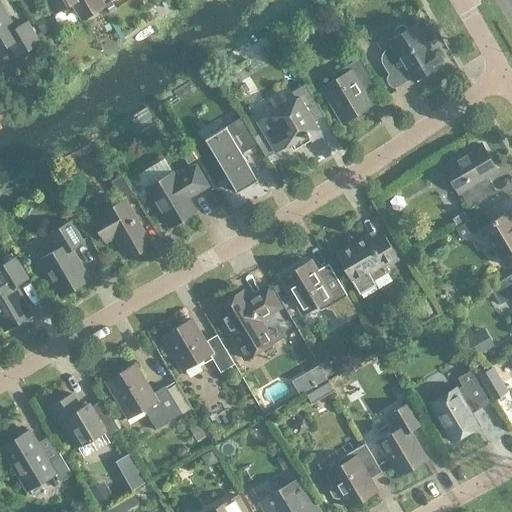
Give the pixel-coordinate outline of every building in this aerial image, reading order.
[(84,18),(106,5),(102,0),(48,0),(56,12),(70,4),(76,5),(84,18)] [(111,0),(105,4),(110,12),(116,9),(111,0)] [(14,29),(0,4),(0,49),(10,43),(17,56),(39,43),(27,21),(14,29)] [(44,17),(36,21),(42,31),(50,27),(44,17)] [(389,40),(393,47),(387,50),(383,54),(382,58),(383,63),(389,74),(388,75),(388,76),(387,77),(387,79),(387,80),(387,81),(389,84),(390,85),(391,86),(393,86),(395,86),(396,86),(411,77),(413,81),(423,75),(428,76),(429,72),(439,66),(437,62),(438,62),(439,61),(439,60),(440,59),(440,58),(440,56),(440,54),(439,53),(437,51),(436,51),(434,50),(432,51),(430,51),(426,45),(428,43),(416,23),(408,28),(407,27),(406,26),(404,25),(403,25),(401,24),(400,25),(398,25),(397,26),(395,28),(394,30),(394,31),(394,33),(394,34),(395,35),(395,36),(389,40)] [(44,60),(42,64),(44,69),(53,65),(49,57),(44,60)] [(364,86),(373,80),(359,57),(337,70),(336,75),(338,78),(322,87),(343,121),(371,104),(363,90),(364,86)] [(326,143),(314,121),(324,115),(305,83),(292,91),(296,98),(257,121),(275,152),(289,143),(293,149),(312,138),(311,136),(318,132),(325,144),(326,143)] [(206,139),(228,177),(226,189),(230,189),(234,188),(236,191),(237,192),(258,180),(257,178),(257,179),(254,174),(257,171),(248,165),(241,152),(257,143),(241,117),(205,138),(206,140),(206,139)] [(188,143),(180,148),(189,163),(197,158),(188,143)] [(481,144),(443,166),(459,192),(461,191),(464,196),(463,197),(469,208),(497,192),(490,180),(488,182),(484,177),(497,170),(481,144)] [(175,177),(172,173),(146,188),(169,226),(195,211),(186,196),(191,193),(192,195),(208,186),(195,165),(175,177)] [(122,174),(111,181),(121,198),(132,192),(122,174)] [(116,234),(129,256),(150,244),(124,200),(93,219),(105,240),(116,234)] [(465,210),(453,218),(458,227),(471,219),(465,210)] [(491,222),(484,211),(471,219),(458,227),(455,228),(462,239),(482,227),(505,265),(511,261),(511,212),(510,210),(491,222)] [(83,242),(70,221),(48,234),(57,249),(39,260),(61,296),(88,280),(70,249),(83,242)] [(367,236),(337,254),(360,293),(375,284),(373,280),(400,264),(382,234),(370,241),(367,236)] [(27,279),(15,257),(0,265),(0,282),(1,285),(0,286),(0,320),(5,330),(32,314),(15,286),(27,279)] [(357,312),(347,294),(332,268),(322,274),(317,273),(310,261),(282,277),(303,313),(315,306),(317,309),(321,310),(323,308),(331,310),(337,321),(340,321),(357,312)] [(511,273),(489,287),(499,304),(511,296),(511,273)] [(215,307),(236,343),(244,357),(272,341),(271,339),(281,332),(270,313),(280,307),(268,286),(247,299),(242,290),(215,307)] [(428,296),(412,306),(425,326),(440,317),(428,296)] [(220,372),(234,364),(217,334),(204,342),(191,318),(170,331),(169,336),(165,338),(184,369),(197,361),(204,363),(212,358),(220,372)] [(457,338),(470,360),(493,345),(483,328),(472,335),(470,331),(457,338)] [(334,370),(327,358),(319,363),(326,375),(334,370)] [(166,385),(153,393),(136,363),(106,381),(106,382),(110,380),(118,393),(114,396),(127,418),(144,408),(156,429),(182,413),(166,385)] [(318,366),(310,371),(318,385),(326,380),(318,366)] [(492,368),(478,376),(493,400),(506,392),(492,368)] [(469,411),(474,408),(476,410),(489,402),(471,371),(457,379),(461,386),(456,389),(456,388),(430,403),(452,441),(478,426),(469,411)] [(328,381),(306,394),(312,404),(334,391),(328,381)] [(108,438),(120,431),(102,400),(90,407),(88,403),(80,408),(72,393),(50,406),(59,422),(61,420),(77,447),(103,431),(108,438)] [(421,424),(409,402),(386,415),(395,430),(379,440),(399,475),(425,459),(409,431),(421,424)] [(199,423),(191,427),(199,439),(207,435),(199,423)] [(29,430),(25,432),(1,446),(11,463),(9,473),(19,476),(27,490),(55,474),(59,481),(71,474),(59,453),(47,460),(29,430)] [(378,466),(365,443),(339,458),(338,462),(340,466),(327,473),(334,484),(330,486),(329,490),(333,497),(338,499),(341,496),(348,507),(376,490),(368,476),(369,472),(378,466)] [(213,449),(201,455),(206,463),(211,465),(219,460),(213,449)] [(130,452),(117,460),(133,487),(147,479),(130,452)] [(286,455),(279,459),(284,468),(291,464),(286,455)] [(308,511),(317,507),(300,477),(259,501),(265,511),(308,511)] [(105,482),(92,490),(101,506),(115,498),(105,482)] [(133,492),(123,498),(129,508),(140,502),(133,492)] [(75,494),(68,509),(74,511),(85,511),(90,500),(75,494)] [(247,511),(238,495),(217,507),(219,511),(247,511)]
